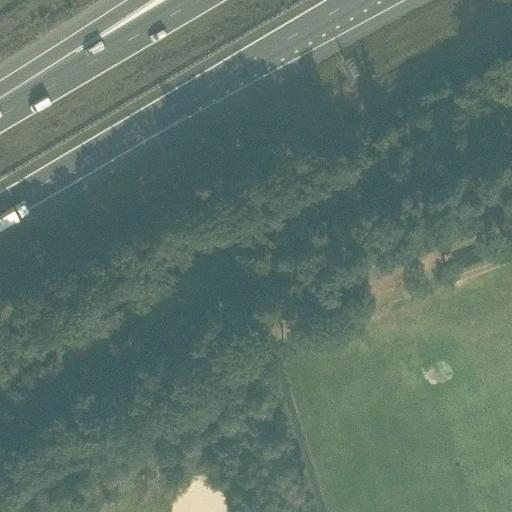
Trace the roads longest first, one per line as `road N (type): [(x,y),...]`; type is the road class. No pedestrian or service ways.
road 1 (motorway): [(0,206),(355,0)]
road 2 (motorway): [(200,0),(0,117)]
road 3 (motorway): [(143,0),(0,116)]
